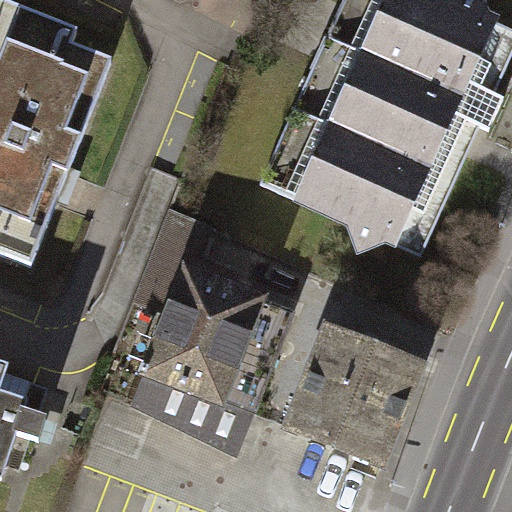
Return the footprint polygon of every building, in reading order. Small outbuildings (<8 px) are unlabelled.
[(511,30),(444,0),(344,0),(313,69),(474,143),(481,129),(490,132),(505,99),(495,95),(511,59),(511,30)] [(0,29),(0,257),(38,273),(118,70),(78,54),(85,37),(9,7),(0,29)] [(421,259),(474,143),(313,69),(260,186),(421,259)] [(300,313),(187,268),(144,378),(256,422),(300,313)] [(433,371),(332,332),(289,442),(390,481),(433,371)] [(0,376),(0,486),(5,488),(37,389),(0,376)]
